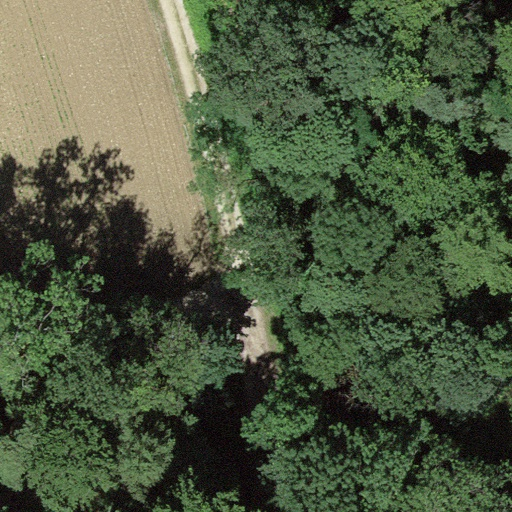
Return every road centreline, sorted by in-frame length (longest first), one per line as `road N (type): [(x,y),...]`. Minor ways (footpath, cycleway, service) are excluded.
road 1 (track): [(254,324),(212,115),(179,0)]
road 2 (track): [(254,324),(0,338)]
road 3 (track): [(264,511),(254,324)]
